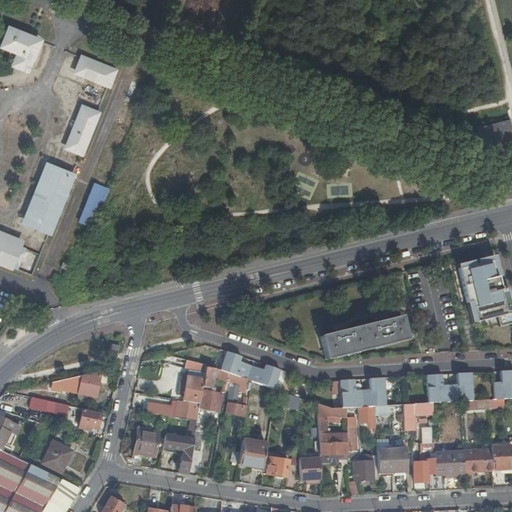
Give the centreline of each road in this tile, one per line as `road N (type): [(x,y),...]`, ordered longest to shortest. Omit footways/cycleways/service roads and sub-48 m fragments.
road 1 (residential): [(103,470),(318,505),(511,496)]
road 2 (residential): [(156,304),(181,314),(194,331),(326,370),(511,361)]
road 3 (tertiary): [(504,219),(156,304)]
road 4 (residential): [(103,470),(141,308)]
road 5 (tertiary): [(141,308),(67,330),(0,377)]
